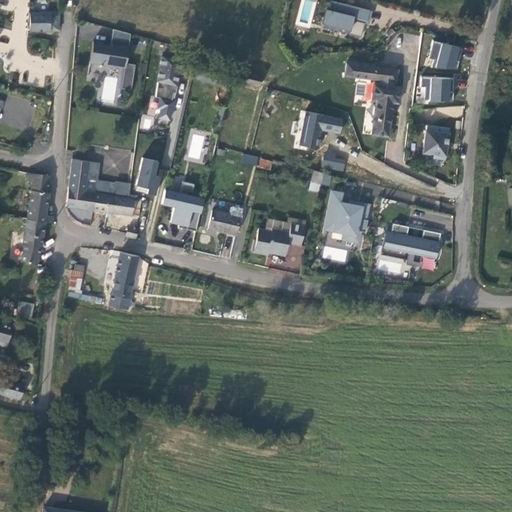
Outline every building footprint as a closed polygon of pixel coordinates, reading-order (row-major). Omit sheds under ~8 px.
[(370,10),(328,0),(327,0),(325,10),(328,11),(324,25),(349,31),(348,34),(361,37),(365,20),(367,21),(370,10)] [(30,13),(29,31),(50,31),(50,30),(58,30),(58,14),(50,14),(50,13),(30,13)] [(0,54),(16,56),(18,27),(17,27),(18,18),(3,17),(2,26),(1,25),(0,32),(0,54)] [(131,90),(135,64),(125,63),(130,34),(113,29),(110,47),(101,45),(102,43),(92,41),(89,61),(124,67),(121,88),(131,90)] [(457,71),(462,47),(434,41),(429,66),(457,71)] [(161,56),(154,119),(173,121),(179,58),(161,56)] [(374,84),(372,100),(376,101),(372,135),(388,137),(392,103),(398,103),(400,87),(395,87),(395,82),(396,82),(398,70),(346,63),(345,76),(379,80),(378,84),(374,84)] [(246,77),(244,83),(259,86),(262,77),(247,73),(246,77)] [(237,81),(244,83),(246,77),(238,75),(237,81)] [(453,77),(420,76),(419,101),(452,103),(453,77)] [(48,83),(33,82),(32,90),(48,92),(48,83)] [(317,149),(322,130),(340,134),(343,119),(307,110),(298,145),(317,149)] [(150,121),(141,119),(139,133),(147,134),(150,121)] [(426,125),(422,153),(433,154),(433,158),(445,159),(449,128),(426,125)] [(324,150),(322,169),(344,171),(345,159),(335,158),(335,152),(324,150)] [(104,151),(103,174),(113,174),(114,169),(129,169),(129,152),(104,151)] [(255,165),(258,157),(242,153),(240,162),(255,165)] [(113,192),(114,183),(96,180),(94,180),(94,182),(86,181),(89,162),(72,159),(66,206),(93,210),(95,193),(93,193),(93,190),(112,193),(113,192)] [(272,163),(260,160),(258,167),(270,170),(272,163)] [(323,173),(313,171),(308,189),(318,192),(323,173)] [(27,219),(44,222),(52,223),(53,216),(45,215),(48,193),(46,193),(48,176),(27,173),(26,181),(32,182),(27,219)] [(146,185),(161,187),(162,178),(148,176),(146,185)] [(114,182),(114,183),(113,192),(127,194),(129,184),(114,182)] [(180,218),(178,224),(178,227),(195,231),(203,199),(191,196),(194,184),(182,182),(179,193),(173,191),(164,189),(161,203),(173,206),(171,216),(180,218)] [(358,242),(360,231),(365,232),(367,220),(365,220),(368,205),(350,201),(349,204),(341,203),(343,194),(332,191),(324,229),(343,233),(342,239),(358,242)] [(107,212),(109,195),(95,193),(93,210),(107,212)] [(107,212),(111,213),(131,216),(145,218),(147,206),(140,205),(140,200),(133,199),(127,198),(109,195),(107,212)] [(212,209),(207,228),(235,235),(242,208),(232,206),(230,214),(212,209)] [(169,222),(178,224),(180,218),(171,216),(169,222)] [(267,217),(265,229),(271,230),(271,227),(289,231),(291,222),(305,225),(306,221),(287,217),(287,221),(267,217)] [(44,222),(27,219),(26,219),(22,244),(23,244),(21,262),(36,264),(40,248),(41,248),(44,222)] [(271,230),(265,229),(258,227),(255,239),(254,239),(251,250),(268,254),(268,251),(275,253),(280,253),(284,249),(287,246),(287,242),(301,245),(305,225),(291,222),(289,231),(271,227),(271,230)] [(408,227),(392,224),(391,232),(385,231),(382,247),(435,258),(440,233),(423,230),(421,238),(406,235),(408,227)] [(126,233),(126,236),(135,238),(137,230),(128,227),(126,233)] [(109,306),(127,309),(138,256),(120,251),(109,306)] [(87,300),(88,296),(79,294),(83,266),(74,265),(73,271),(70,270),(69,277),(70,276),(68,296),(87,300)] [(18,301),(15,316),(31,319),(34,304),(18,301)] [(4,324),(0,322),(0,341),(3,342),(5,336),(9,337),(12,326),(4,324)] [(0,345),(6,347),(9,337),(5,336),(3,342),(0,341),(0,345)] [(0,393),(20,400),(25,380),(21,379),(20,384),(4,379),(4,382),(0,380),(0,393)]
